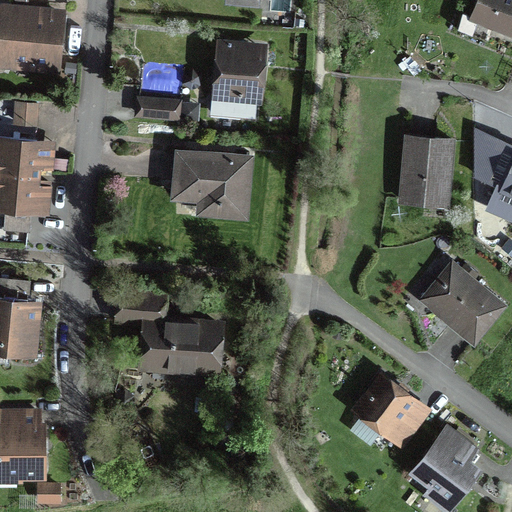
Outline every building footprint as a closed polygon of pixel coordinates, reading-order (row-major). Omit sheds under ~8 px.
[(511,34),(511,0),(476,0),(469,18),(511,34)] [(28,66),(55,68),(59,15),(32,13),(31,15),(7,13),(5,37),(7,37),(5,60),(28,62),(28,66)] [(241,47),(221,45),(216,95),(211,95),(210,110),(214,115),(237,117),(240,114),(249,115),(253,111),(255,93),(257,93),(260,54),(240,52),(241,47)] [(177,103),(137,99),(136,114),(176,118),(177,103)] [(34,124),(36,105),(15,103),(13,122),(34,124)] [(442,207),(444,208),(450,140),(406,136),(400,201),(401,201),(402,199),(423,201),(424,196),(443,198),(442,207)] [(33,163),(35,141),(0,137),(0,208),(29,211),(31,190),(30,187),(29,185),(27,183),(24,182),(24,179),(25,176),(25,172),(25,169),(28,169),(31,168),(32,165),(33,163)] [(489,138),(479,161),(494,168),(504,145),(489,138)] [(247,159),(178,153),(174,196),(215,200),(214,213),(242,215),(247,159)] [(511,162),(501,188),(511,193),(511,162)] [(472,342),(503,304),(455,265),(424,303),(472,342)] [(163,294),(118,291),(115,320),(145,323),(141,366),(214,372),(218,325),(161,320),(163,294)] [(30,350),(34,304),(0,300),(0,343),(3,348),(30,350)] [(413,401),(380,376),(355,408),(388,433),(413,401)] [(0,471),(18,472),(18,474),(40,474),(40,427),(0,427),(0,471)] [(436,439),(412,471),(452,502),(476,470),(436,439)]
